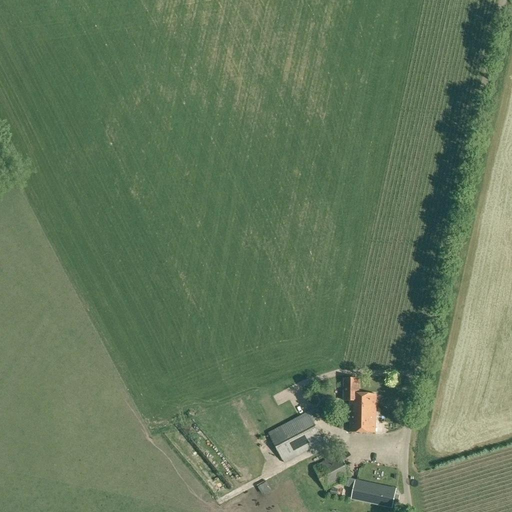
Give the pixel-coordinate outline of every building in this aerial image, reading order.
[(375,433),(376,394),(359,394),(359,379),(344,379),(344,394),(350,394),(349,433),(375,433)] [(315,409),(268,433),(274,444),(284,463),(324,442),(313,422),(321,418),(315,409)] [(325,490),(351,477),(339,454),(314,467),(325,490)] [(383,479),(395,481),(399,465),(362,457),(360,469),(383,474),(383,479)] [(392,508),(396,489),(349,479),(348,486),(354,488),(352,499),(392,508)] [(260,484),(264,494),(273,490),(269,480),(260,484)]
